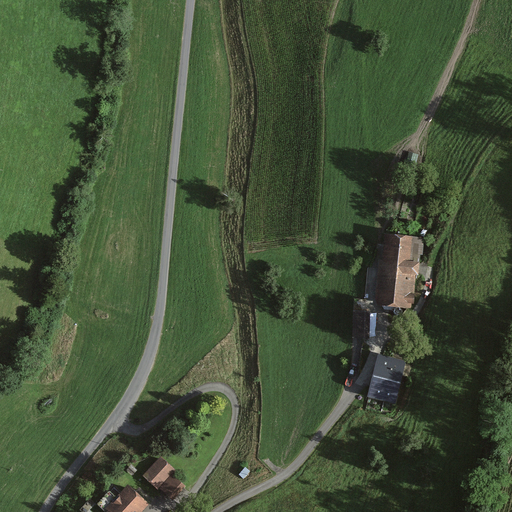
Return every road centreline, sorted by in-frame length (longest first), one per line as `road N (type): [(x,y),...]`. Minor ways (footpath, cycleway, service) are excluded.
road 1 (tertiary): [(45,511),(126,401),(155,333),(189,0)]
road 2 (track): [(179,511),(230,435),(230,394),(199,390),(142,428),(114,419)]
